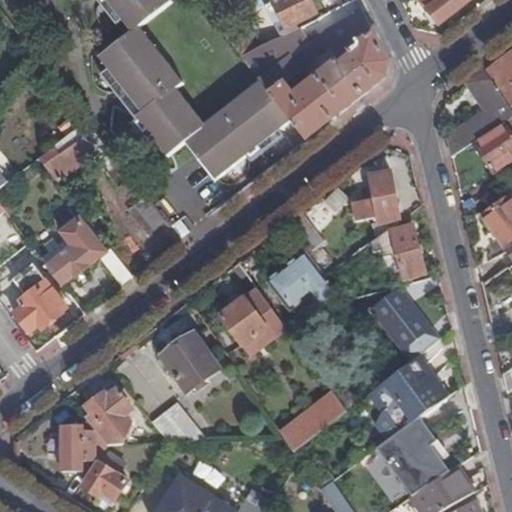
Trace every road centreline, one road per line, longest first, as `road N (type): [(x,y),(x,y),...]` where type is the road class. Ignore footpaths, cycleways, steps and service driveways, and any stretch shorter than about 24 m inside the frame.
road 1 (residential): [(419,89),(40,387)]
road 2 (residential): [(511,483),(419,89)]
